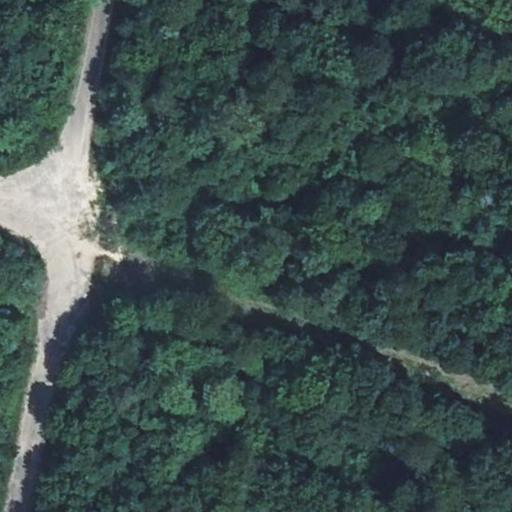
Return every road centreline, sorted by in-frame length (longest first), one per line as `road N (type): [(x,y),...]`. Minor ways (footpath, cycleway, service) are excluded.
road 1 (unclassified): [(104,0),(86,100),(49,216),(59,304),(19,511)]
road 2 (track): [(98,246),(511,402)]
